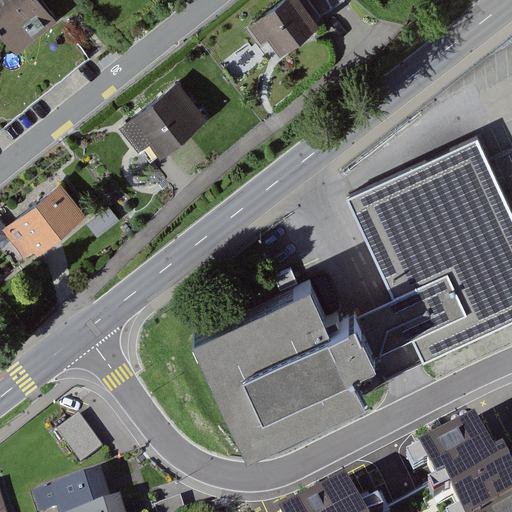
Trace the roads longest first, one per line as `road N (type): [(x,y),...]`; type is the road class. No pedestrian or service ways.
road 1 (residential): [(84,333),(168,447),(228,479),(278,475),(511,360)]
road 2 (tertiary): [(84,333),(418,72)]
road 3 (residential): [(0,170),(213,0)]
